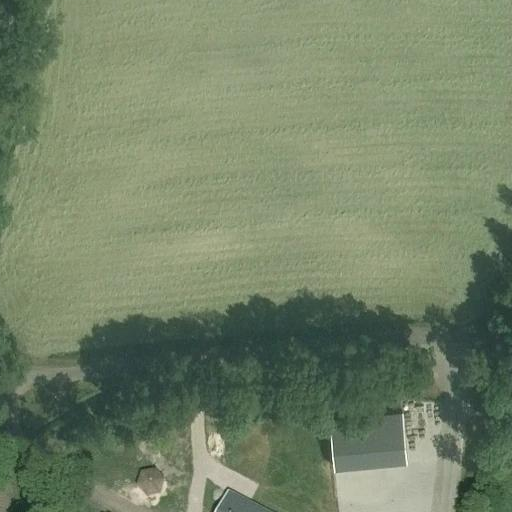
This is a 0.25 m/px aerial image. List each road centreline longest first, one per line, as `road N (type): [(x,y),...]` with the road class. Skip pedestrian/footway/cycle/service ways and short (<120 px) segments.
road 1 (unclassified): [(0,382),(279,348),(511,336)]
road 2 (unclassified): [(30,511),(0,389)]
